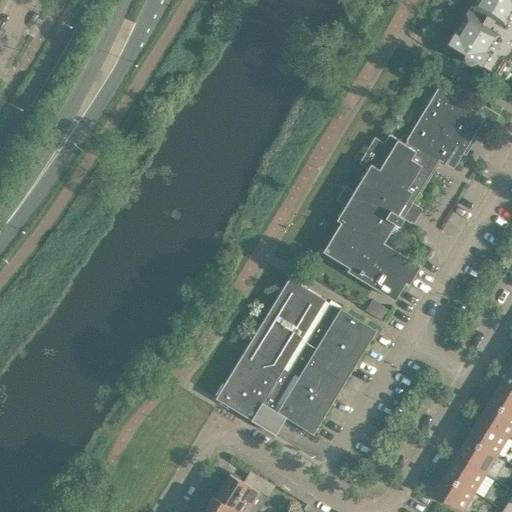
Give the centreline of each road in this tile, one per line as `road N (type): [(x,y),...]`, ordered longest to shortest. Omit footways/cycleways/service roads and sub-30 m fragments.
road 1 (residential): [(161,511),(216,425),(358,511)]
road 2 (residential): [(370,511),(394,503),(511,304)]
road 3 (secondary): [(41,177),(164,0)]
road 4 (secondary): [(129,0),(41,177)]
